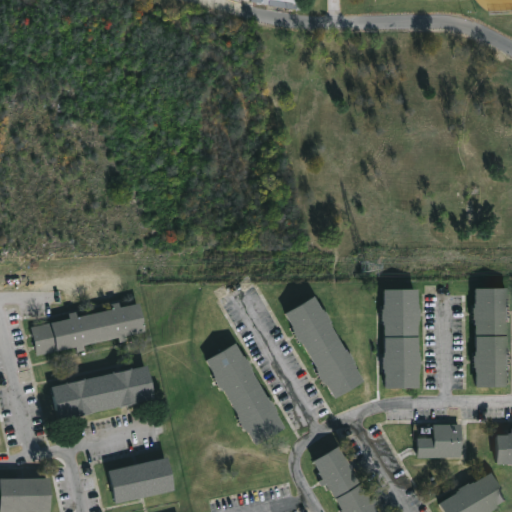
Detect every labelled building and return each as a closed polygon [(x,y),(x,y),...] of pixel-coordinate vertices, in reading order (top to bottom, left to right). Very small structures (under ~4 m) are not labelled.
[(298,0),(298,3),(299,3),(298,9),(249,1),(249,0),(298,0)] [(504,287),(506,322),(504,322),(505,351),(506,351),(506,355),(507,355),(507,370),(505,370),(505,387),(471,387),(469,351),(470,351),(470,319),(468,319),(468,307),(469,307),(469,288),(504,287)] [(413,304),(413,308),(414,308),(414,323),(412,323),(412,352),(414,352),(414,356),(415,356),(415,371),(413,371),(413,388),(379,388),(379,373),(378,373),(377,368),(377,356),(378,356),(378,324),(377,320),(377,308),(378,308),(377,289),(412,289),(412,304),(413,304)] [(307,295),(315,309),(317,308),(318,312),(320,311),(326,321),(325,322),(326,326),(340,350),(341,350),(344,353),(350,363),(349,364),(350,367),(358,381),(330,398),(320,381),(317,383),(310,370),(311,369),(278,313),(307,295)] [(113,302),(114,307),(132,303),(138,330),(120,334),(121,340),(113,342),(112,336),(78,344),(79,350),(70,352),(69,346),(35,354),(28,326),(63,318),(62,313),(70,311),(71,317),(107,309),(106,303),(113,302)] [(231,343),(239,356),(240,355),(250,373),(249,374),(262,397),(264,396),(281,428),(252,445),(244,431),(242,432),(232,415),(234,414),(220,390),(218,391),(216,388),(215,388),(208,377),(210,376),(201,360),(231,343)] [(139,366),(146,397),(132,401),(132,402),(86,412),(86,413),(52,419),(44,387),(124,367),(124,369),(139,366)] [(457,457),(412,458),(411,437),(428,437),(428,424),(457,424),(457,457)] [(511,470),(511,465),(489,464),(489,435),(510,435),(510,429),(511,429),(511,470)] [(333,445),(343,463),(349,460),(352,466),(347,469),(366,501),(371,498),(375,503),(370,506),(373,511),(337,511),(307,460),(333,445)] [(141,496),(109,504),(102,471),(159,458),(167,490),(141,496)] [(484,473),(501,502),(484,511),(434,511),(430,505),(450,493),(449,492),(451,490),(451,489),(461,483),(462,485),(466,483),(484,473)] [(44,511),(0,511),(0,478),(44,478),(44,511)]
